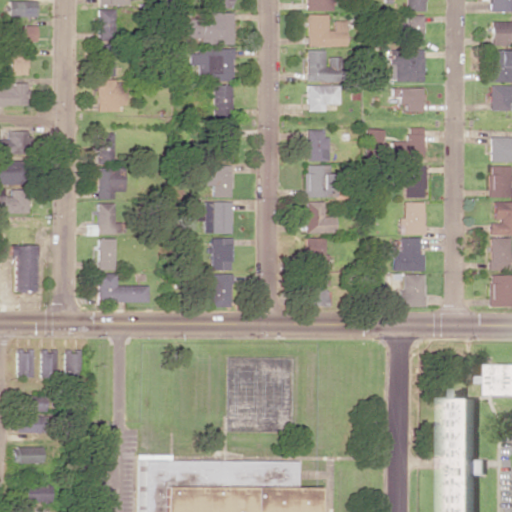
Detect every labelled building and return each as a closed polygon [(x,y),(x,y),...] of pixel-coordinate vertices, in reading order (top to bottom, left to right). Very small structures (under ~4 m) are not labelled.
[(33,0),(23,0),(5,0),(6,16),(33,16),(33,0)] [(301,0),(301,9),(327,10),(327,0),(329,0),(330,0),(301,0)] [(402,0),(402,10),(420,10),(420,0),(402,0)] [(511,0),(486,0),(487,11),(511,10),(511,0)] [(96,40),(113,39),(113,8),(95,9),(96,40)] [(229,44),(229,12),(197,12),(197,20),(185,20),(184,37),(197,37),(197,43),(229,44)] [(323,14),(303,14),(302,45),(342,46),(343,20),(330,19),(330,29),(323,29),(323,14)] [(419,14),(400,15),(401,38),(419,38),(419,14)] [(488,42),(511,41),(511,20),(487,21),(488,42)] [(33,25),(6,25),(6,41),(33,41),(33,25)] [(111,75),(112,44),(95,43),(94,75),(111,75)] [(511,81),(510,68),(511,68),(511,48),(486,50),(486,81),(511,81)] [(229,49),(186,50),(186,64),(195,64),(195,80),(230,80),(229,49)] [(302,80),(332,81),(332,66),(320,66),(320,49),(303,49),(302,80)] [(420,80),(419,49),(386,50),(386,81),(420,80)] [(7,74),(26,74),(25,52),(6,52),(7,74)] [(95,110),(116,111),(116,104),(123,104),(123,82),(113,82),(113,79),(95,78),(95,110)] [(24,81),(2,82),(2,88),(0,87),(0,104),(25,104),(24,81)] [(228,84),(209,84),(209,115),(227,116),(228,84)] [(335,103),(335,84),(303,84),(303,111),(320,110),(320,103),(335,103)] [(511,103),(511,85),(486,85),(487,110),(506,109),(505,103),(511,103)] [(419,86),(388,87),(388,96),(395,96),(395,104),(402,104),(402,111),(419,110),(419,86)] [(420,126),(404,127),(404,140),(387,141),(387,158),(420,157),(420,126)] [(303,160),(324,160),(323,128),(302,129),(303,160)] [(379,141),(378,128),(363,129),(363,141),(379,141)] [(0,138),(0,152),(23,153),(23,130),(5,130),(5,138),(0,138)] [(95,162),(113,163),(113,133),(95,132),(95,162)] [(511,135),(487,136),(487,161),(511,161),(511,135)] [(0,183),(19,183),(18,160),(0,159),(0,183)] [(210,196),(228,196),(227,164),(201,165),(202,185),(210,185),(210,196)] [(327,164),(301,164),(301,196),(327,196),(327,164)] [(421,164),(400,165),(400,197),(421,196),(421,164)] [(507,196),(508,165),(486,165),(486,196),(507,196)] [(121,196),(121,167),(94,168),(95,196),(121,196)] [(7,189),(7,195),(2,196),(2,187),(0,187),(0,212),(26,212),(25,189),(7,189)] [(228,233),(229,201),(200,200),(200,206),(192,206),(192,220),(201,220),(201,232),(228,233)] [(303,232),(332,232),(332,216),(321,216),(321,200),(302,201),(303,232)] [(398,233),(420,234),(421,201),(398,201),(398,233)] [(487,234),(511,234),(511,201),(491,201),(490,221),(487,221),(487,234)] [(110,222),(111,202),(94,202),(94,232),(124,233),(124,222),(110,222)] [(207,269),(228,269),(228,237),(208,237),(208,247),(207,247),(207,269)] [(322,268),(321,237),(302,237),(303,268),(322,268)] [(416,237),(397,237),(397,251),(388,251),(389,270),(420,269),(420,254),(416,255),(416,237)] [(507,269),(507,237),(486,237),(486,269),(507,269)] [(94,238),(95,269),(112,269),(111,238),(94,238)] [(11,254),(12,292),(33,291),(32,244),(7,244),(7,254),(11,254)] [(144,285),(113,284),(113,273),(95,272),(94,302),(143,303),(144,285)] [(207,273),(206,306),(227,306),(228,273),(207,273)] [(325,305),(324,273),(305,273),(306,306),(325,305)] [(398,305),(420,306),(421,273),(399,273),(398,305)] [(511,304),(511,274),(486,274),(487,305),(511,305),(511,304)] [(27,348),(11,348),(12,377),(28,376),(27,348)] [(51,348),(36,348),(36,377),(50,377),(51,348)] [(60,377),(75,377),(76,349),(61,348),(60,377)] [(511,363),(492,363),(492,394),(511,394),(511,363)] [(39,395),(13,394),(13,410),(39,411),(39,395)] [(476,397),(445,397),(443,511),(474,511),(475,471),(486,471),(486,459),(475,459),(476,397)] [(12,431),(38,432),(38,416),(12,415),(12,431)] [(36,446),(10,447),(10,462),(37,462),(36,446)] [(136,459),(136,511),(318,511),(318,486),(295,486),(296,460),(136,459)] [(48,485),(22,484),(21,501),(47,502),(48,485)]
